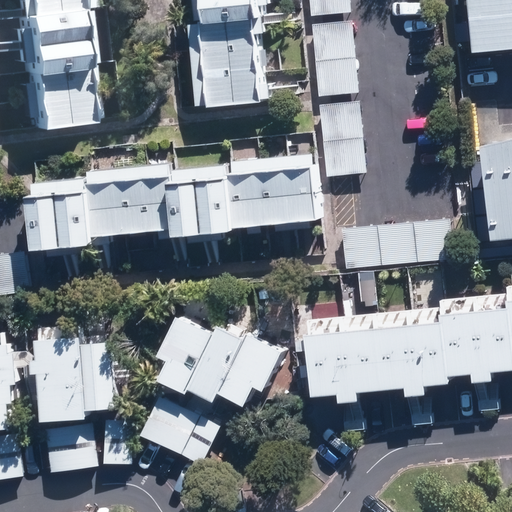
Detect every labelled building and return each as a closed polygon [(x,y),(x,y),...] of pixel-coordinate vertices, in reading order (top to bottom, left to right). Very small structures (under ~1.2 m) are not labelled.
[(86,0),(21,0),(41,126),(104,116),(86,0)] [(199,0),(209,101),(280,94),(270,0),(199,0)] [(316,0),(318,13),(355,10),(354,0),(316,0)] [(511,0),(478,0),(483,49),(511,45),(511,0)] [(358,21),(318,24),(325,94),(365,90),(358,21)] [(365,100),(326,104),(333,173),(372,168),(365,100)] [(511,139),(494,142),(504,237),(511,236),(511,139)] [(39,177),(45,239),(327,212),(320,149),(39,177)] [(348,226),(352,266),(459,257),(455,216),(348,226)] [(32,249),(0,251),(0,294),(35,291),(32,249)] [(381,270),(362,271),(364,304),(382,303),(381,270)] [(511,287),(449,292),(449,305),(316,313),(322,392),(348,390),(349,400),(371,398),(370,387),(415,384),(416,394),(435,392),(434,382),(459,380),(459,371),(483,369),(484,380),(504,379),(504,370),(511,369),(511,287)] [(287,296),(265,298),(267,323),(289,321),(287,296)] [(224,328),(188,310),(167,351),(179,357),(169,376),(195,388),(197,383),(224,328)] [(257,330),(230,317),(224,328),(197,383),(224,397),(229,387),(257,330)] [(48,322),(50,356),(41,356),(42,370),(50,370),(52,416),(98,414),(98,405),(126,404),(123,331),(90,333),(89,320),(48,322)] [(11,330),(0,330),(0,427),(21,427),(20,401),(25,400),(24,380),(29,380),(27,348),(19,349),(19,339),(11,339),(11,330)] [(289,395),(298,376),(284,369),(294,348),(257,330),(229,387),(258,401),(266,384),(289,395)] [(187,452),(208,409),(169,390),(148,433),(187,452)] [(208,409),(187,452),(209,463),(230,419),(208,409)] [(102,420),(53,425),(57,469),(106,464),(102,420)] [(141,423),(115,422),(113,460),(139,461),(141,423)] [(27,430),(0,432),(0,474),(31,471),(27,430)]
